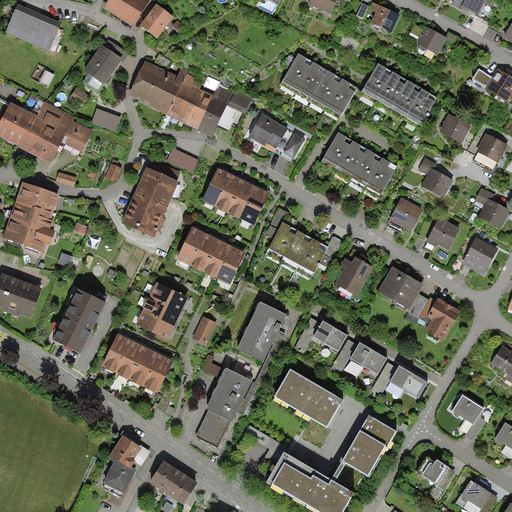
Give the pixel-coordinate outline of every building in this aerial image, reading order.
[(108,0),(103,9),(134,28),(151,0),(108,0)] [(311,0),(310,5),(331,14),(336,1),(343,4),(344,0),(311,0)] [(454,0),(453,4),(476,16),(484,1),(481,0),(454,0)] [(6,32),(49,50),(61,22),(18,4),(6,32)] [(369,7),(362,4),(356,17),(363,20),(369,7)] [(371,25),(391,34),(399,15),(374,4),(371,11),(376,13),(371,25)] [(140,26),(156,38),(171,19),(155,6),(140,26)] [(511,22),(503,37),(511,42),(511,22)] [(415,44),(438,56),(446,41),(448,38),(425,26),(424,28),(416,24),(410,34),(418,38),(415,44)] [(448,38),(446,41),(455,46),(459,38),(450,34),(448,38)] [(85,70),(105,84),(121,61),(122,62),(128,54),(108,40),(104,46),(102,45),(85,70)] [(280,84),(296,93),(313,63),(297,54),(280,84)] [(296,93),(310,101),(327,71),(313,63),(296,93)] [(363,92),(378,101),(394,73),(378,65),(363,92)] [(132,86),(132,97),(197,126),(211,133),(216,123),(227,128),(235,110),(243,114),(250,100),(217,85),(213,94),(199,87),(200,84),(192,80),(194,77),(185,73),(186,70),(179,67),(173,78),(147,67),(139,73),(132,86)] [(485,89),(508,103),(511,95),(511,76),(498,68),(492,77),(486,87),(485,89)] [(486,87),(492,77),(479,69),(473,79),(486,87)] [(39,83),(48,87),(54,74),(45,70),(39,83)] [(310,101),(324,109),(341,79),(327,71),(310,101)] [(378,101),(392,109),(408,81),(394,73),(378,101)] [(324,109),(339,118),(357,88),(341,79),(324,109)] [(392,109),(406,117),(422,89),(408,81),(392,109)] [(0,120),(1,121),(9,106),(0,100),(0,87),(0,86),(0,120)] [(71,98),(82,106),(90,95),(78,87),(71,98)] [(406,117),(421,126),(437,98),(422,89),(406,117)] [(0,137),(10,142),(51,163),(61,143),(72,148),(83,153),(94,130),(74,121),(76,117),(45,101),(38,114),(11,100),(9,106),(1,121),(0,123),(0,137)] [(121,118),(97,109),(92,122),(116,131),(121,118)] [(262,115),(248,137),(292,163),(306,140),(262,115)] [(439,132),(462,144),(471,127),(448,115),(439,132)] [(322,161),(336,169),(352,141),(337,132),(322,161)] [(471,163),(492,173),(507,142),(485,132),(471,163)] [(336,169),(352,178),(368,150),(352,141),(336,169)] [(167,163),(193,174),(199,160),(174,149),(167,163)] [(352,178),(367,186),(383,158),(368,150),(352,178)] [(367,186),(380,194),(397,166),(383,158),(367,186)] [(421,187),(444,199),(454,179),(435,170),(438,164),(426,158),(419,171),(427,175),(421,187)] [(106,178),(116,182),(122,168),(117,166),(119,161),(113,159),(106,178)] [(123,223),(154,237),(157,229),(161,231),(167,217),(163,216),(178,181),(146,167),(123,223)] [(230,215),(239,219),(240,218),(254,225),(270,193),(219,168),(203,200),(217,207),(217,208),(226,213),(226,211),(231,213),(230,215)] [(57,181),(74,186),(77,177),(59,172),(57,181)] [(3,239),(44,253),(46,244),(50,246),(55,231),(51,229),(54,221),(51,220),(59,194),(22,181),(3,239)] [(480,216),(501,227),(510,210),(493,201),(495,196),(482,188),(476,200),(486,205),(480,216)] [(389,220),(411,232),(423,209),(402,197),(389,220)] [(266,234),(273,238),(281,222),(287,213),(279,209),(266,234)] [(437,248),(438,245),(448,250),(460,229),(440,218),(427,243),(437,248)] [(72,232),(82,235),(86,225),(75,222),(72,232)] [(268,249),(284,257),(298,230),(281,222),(273,238),(268,249)] [(177,260),(230,285),(246,252),(235,247),(223,241),(216,238),(203,232),(193,227),(177,260)] [(284,257),(299,264),(313,238),(298,230),(284,257)] [(330,237),(326,245),(317,262),(326,267),(339,241),(330,237)] [(463,264),(485,275),(499,248),(477,237),(463,264)] [(317,262),(326,245),(313,238),(299,264),(312,271),(317,262)] [(56,263),(68,266),(71,254),(59,251),(56,263)] [(335,284),(357,296),(373,267),(355,256),(351,262),(345,258),(340,267),(343,269),(335,284)] [(418,294),(424,284),(392,265),(377,291),(397,303),(395,305),(418,318),(429,300),(418,294)] [(106,274),(112,277),(115,270),(109,267),(106,274)] [(19,310),(28,315),(40,284),(0,269),(0,303),(1,304),(0,305),(0,309),(17,315),(19,310)] [(136,326),(168,341),(174,329),(180,316),(184,309),(189,299),(156,283),(136,326)] [(53,319),(81,337),(95,316),(72,301),(77,293),(65,285),(55,301),(62,305),(53,319)] [(426,330),(444,340),(461,309),(438,297),(436,300),(430,298),(429,300),(418,318),(429,325),(426,330)] [(237,348),(265,362),(288,315),(261,301),(237,348)] [(193,338),(206,344),(216,323),(203,317),(193,338)] [(305,351),(320,324),(311,319),(296,347),(305,351)] [(326,345),(338,352),(348,337),(323,322),(313,339),(325,346),(326,345)] [(156,392),(158,393),(173,362),(161,356),(148,350),(142,347),(128,340),(117,335),(102,367),(105,369),(104,370),(115,375),(115,373),(119,375),(118,377),(127,381),(128,379),(133,381),(132,383),(141,387),(142,386),(145,387),(144,389),(155,394),(156,392)] [(350,358),(358,345),(348,339),(331,369),(341,375),(350,358)] [(362,366),(378,374),(387,359),(360,344),(350,360),(362,367),(362,366)] [(504,379),(511,383),(511,351),(502,345),(491,363),(508,373),(504,379)] [(202,370),(221,380),(226,371),(213,364),(216,359),(210,355),(202,370)] [(382,396),(398,368),(388,362),(372,390),(382,396)] [(402,389),(418,399),(427,384),(399,367),(398,371),(390,384),(401,390),(402,389)] [(195,436),(217,447),(229,423),(231,424),(252,383),(227,370),(226,371),(221,380),(206,411),(208,412),(195,436)] [(274,399),(327,428),(342,401),(290,372),(274,399)] [(465,436),(472,440),(484,421),(478,418),(484,410),(463,396),(452,413),(453,414),(451,416),(459,420),(460,418),(472,425),(465,436)] [(346,453),(367,466),(394,424),(369,408),(342,450),(346,453)] [(511,458),(509,463),(511,465),(511,426),(506,423),(494,440),(496,441),(495,444),(501,448),(503,445),(511,450),(511,458)] [(263,458),(275,464),(283,451),(286,445),(249,425),(244,435),(269,448),(263,458)] [(124,495),(136,472),(131,469),(136,463),(141,466),(151,452),(123,433),(120,437),(122,439),(111,456),(108,460),(114,464),(103,485),(124,495)] [(346,453),(342,450),(327,476),(332,479),(346,453)] [(264,483),(315,511),(340,511),(353,491),(332,479),(327,476),(283,451),(275,464),(264,483)] [(415,473),(442,490),(454,472),(431,457),(428,462),(424,460),(415,473)] [(165,494),(184,506),(197,485),(165,463),(149,486),(164,496),(165,494)] [(455,504),(467,511),(489,511),(499,498),(471,480),(455,504)] [(167,502),(162,509),(167,511),(169,511),(173,507),(167,502)] [(511,511),(511,504),(509,503),(503,511),(511,511)]
